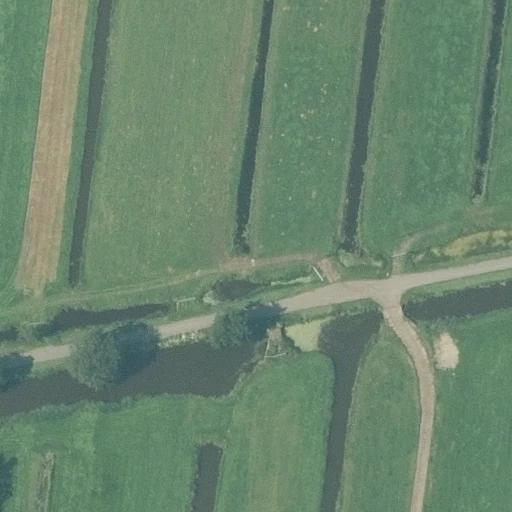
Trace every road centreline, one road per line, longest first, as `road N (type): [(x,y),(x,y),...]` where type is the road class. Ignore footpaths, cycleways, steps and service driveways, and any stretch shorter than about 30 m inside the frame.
road 1 (unclassified): [(0,365),(511,262)]
road 2 (track): [(0,313),(284,257),(318,261),(343,295)]
road 3 (track): [(413,511),(426,410),(421,369),(378,288)]
